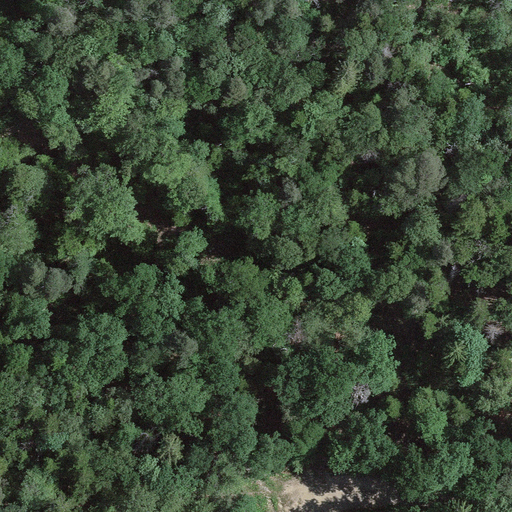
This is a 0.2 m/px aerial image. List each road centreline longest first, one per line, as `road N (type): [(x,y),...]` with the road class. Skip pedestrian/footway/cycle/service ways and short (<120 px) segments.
road 1 (track): [(270,478),(156,390),(0,317)]
road 2 (track): [(337,509),(406,493),(511,503)]
